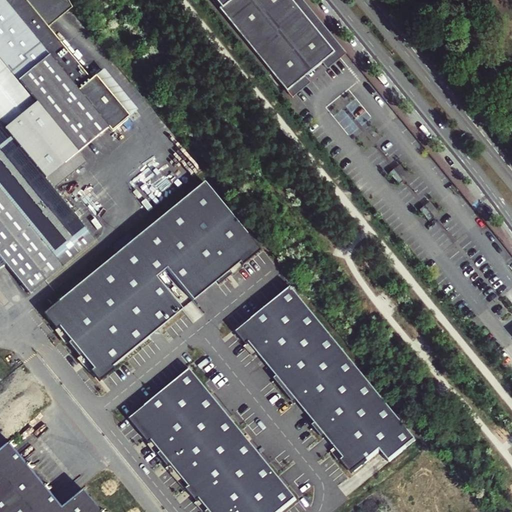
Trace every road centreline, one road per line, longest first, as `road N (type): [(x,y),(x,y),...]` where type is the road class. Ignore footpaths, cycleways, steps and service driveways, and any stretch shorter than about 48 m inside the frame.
road 1 (primary): [(332,0),(511,224)]
road 2 (primary): [(511,178),(366,0)]
